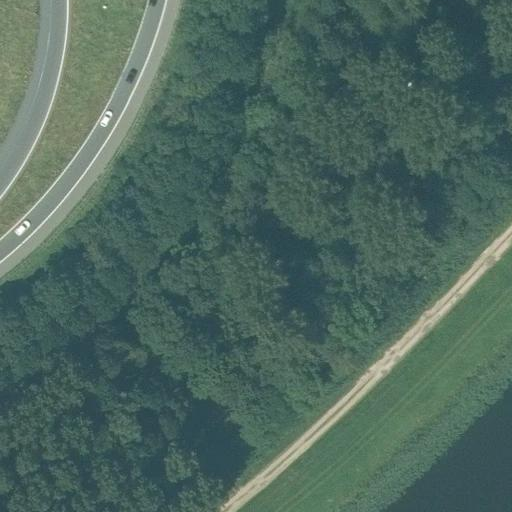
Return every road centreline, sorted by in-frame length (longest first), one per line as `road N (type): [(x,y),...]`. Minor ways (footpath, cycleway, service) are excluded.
road 1 (unclassified): [(228,511),(511,230)]
road 2 (motorway): [(0,246),(86,160),(117,116),(158,0)]
road 3 (motorway): [(59,0),(45,102),(0,185)]
